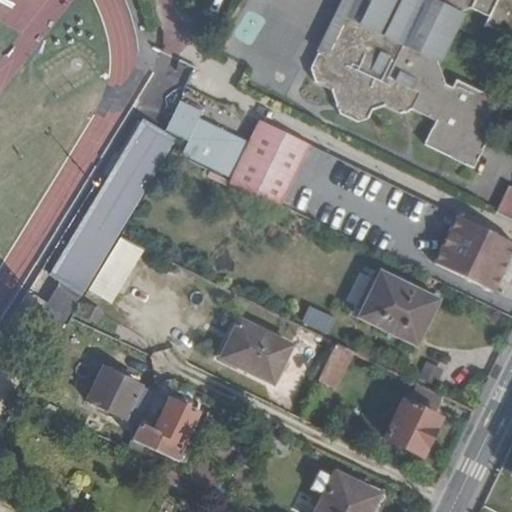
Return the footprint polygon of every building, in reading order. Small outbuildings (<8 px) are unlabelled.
[(362,0),(335,0),(312,49),(319,46),(336,13),(361,25),(369,11),(360,6),(362,0)] [(511,0),(362,0),(360,6),(369,11),(439,47),(455,15),(451,10),(461,6),(476,14),(474,21),(511,40),(511,0)] [(433,58),(439,47),(369,11),(361,25),(336,13),(319,46),(312,49),(301,68),(306,78),(321,87),(326,104),(369,126),(379,123),(386,114),(392,113),(410,121),(419,118),(443,130),(432,154),(481,179),(511,120),(511,113),(466,88),(461,97),(431,82),(427,57),(433,58)] [(181,155),(228,178),(247,141),(199,119),(202,112),(180,101),(165,129),(176,135),(188,141),(181,155)] [(229,183),(276,206),(291,176),(307,144),(260,121),(229,183)] [(87,292),(179,140),(149,122),(57,273),(87,292)] [(496,213),(511,221),(511,187),(509,186),(496,213)] [(492,293),(511,254),(511,242),(459,216),(434,265),(492,293)] [(415,347),(436,301),(381,274),(358,319),(415,347)] [(43,314),(58,326),(75,305),(60,293),(43,314)] [(301,323),(329,334),(336,318),(308,307),(301,323)] [(241,321),(224,357),(272,381),(291,346),(241,321)] [(334,385),(352,351),(336,344),(320,379),(334,385)] [(142,422),(157,393),(108,366),(89,401),(139,426),(142,422)] [(139,426),(133,439),(176,461),(183,445),(180,444),(196,412),(169,398),(152,427),(142,422),(139,426)] [(421,458),(439,419),(404,403),(386,439),(421,458)] [(369,511),(378,495),(337,474),(317,511),(369,511)] [(504,511),(511,511),(511,483),(501,480),(492,508),(504,511)]
